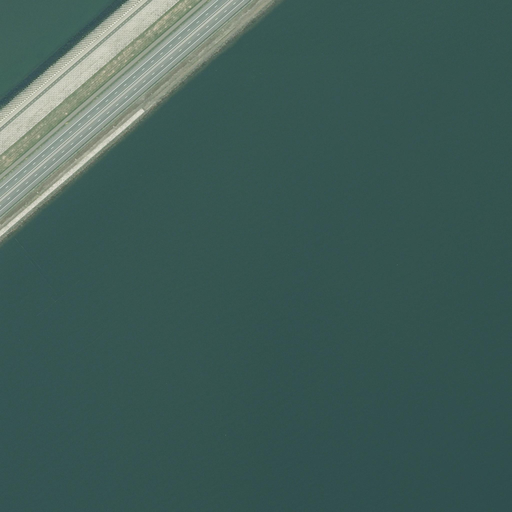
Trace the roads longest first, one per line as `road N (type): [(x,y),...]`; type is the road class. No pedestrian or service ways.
road 1 (motorway): [(0,206),(238,0)]
road 2 (motorway): [(223,0),(0,193)]
